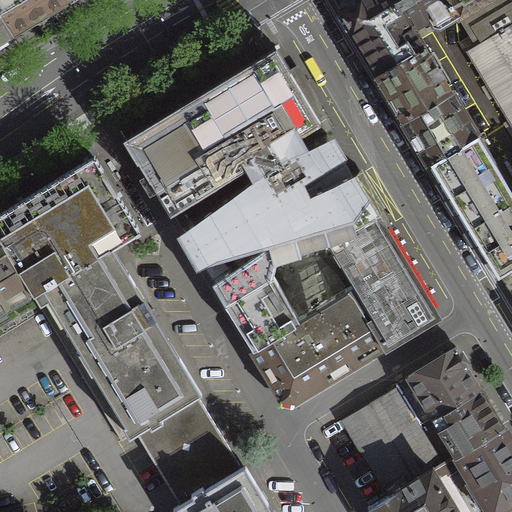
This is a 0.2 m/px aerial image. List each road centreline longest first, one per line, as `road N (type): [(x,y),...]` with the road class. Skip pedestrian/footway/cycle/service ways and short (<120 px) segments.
road 1 (residential): [(291,0),(477,313)]
road 2 (residential): [(286,437),(126,175)]
road 3 (residential): [(477,313),(286,437)]
road 4 (primary): [(183,0),(0,122)]
